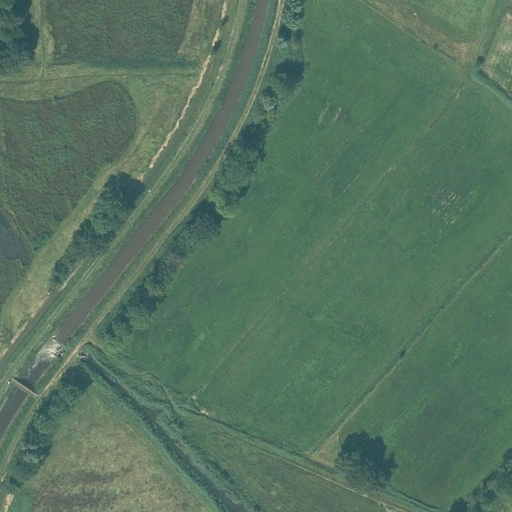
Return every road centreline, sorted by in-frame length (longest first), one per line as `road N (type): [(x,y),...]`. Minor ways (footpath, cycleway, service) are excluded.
road 1 (track): [(238,0),(218,71),(179,139),(0,370)]
road 2 (track): [(279,0),(230,140),(84,338)]
